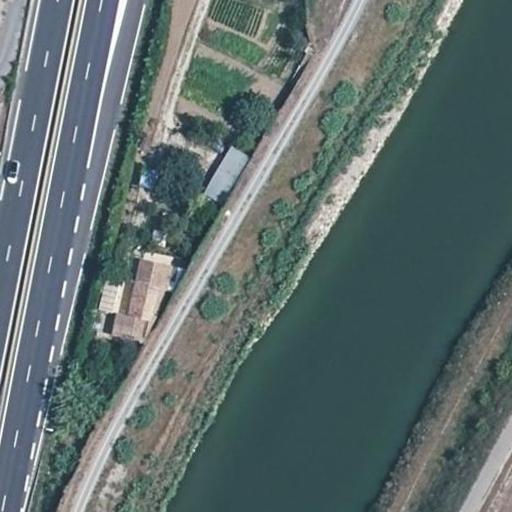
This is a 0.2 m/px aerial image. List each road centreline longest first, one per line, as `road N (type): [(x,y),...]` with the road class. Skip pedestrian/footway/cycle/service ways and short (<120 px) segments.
road 1 (primary): [(1,511),(83,106)]
road 2 (primary): [(58,0),(0,289)]
road 3 (unclassified): [(83,106),(119,73),(136,0)]
